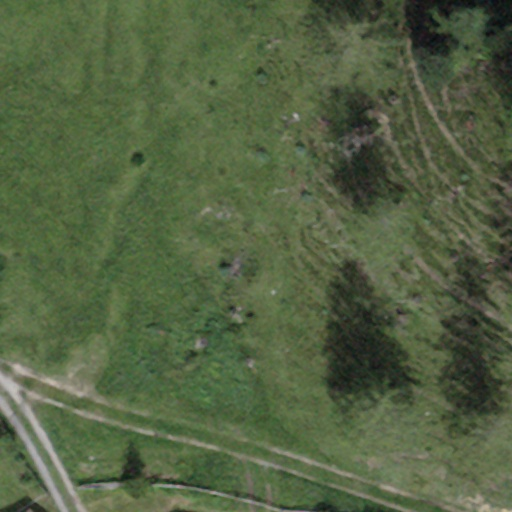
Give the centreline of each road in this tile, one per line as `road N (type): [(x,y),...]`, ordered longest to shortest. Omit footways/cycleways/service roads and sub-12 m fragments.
road 1 (track): [(0,373),(422,511)]
road 2 (track): [(0,387),(75,511)]
